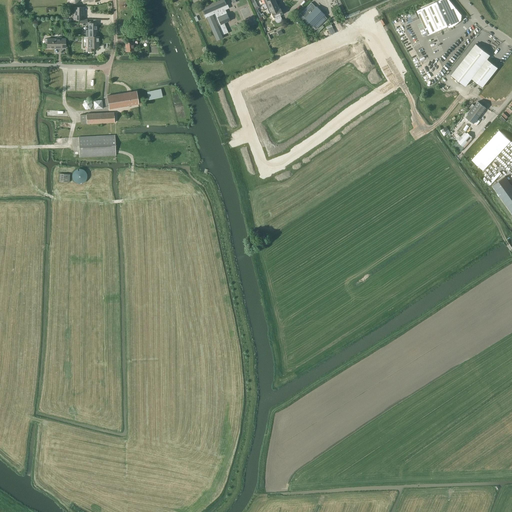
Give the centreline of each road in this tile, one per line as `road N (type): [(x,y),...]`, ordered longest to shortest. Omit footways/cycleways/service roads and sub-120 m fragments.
road 1 (track): [(22,146),(26,178),(53,197),(121,201),(132,178)]
road 2 (track): [(0,146),(69,145),(75,116),(64,103),(65,65)]
